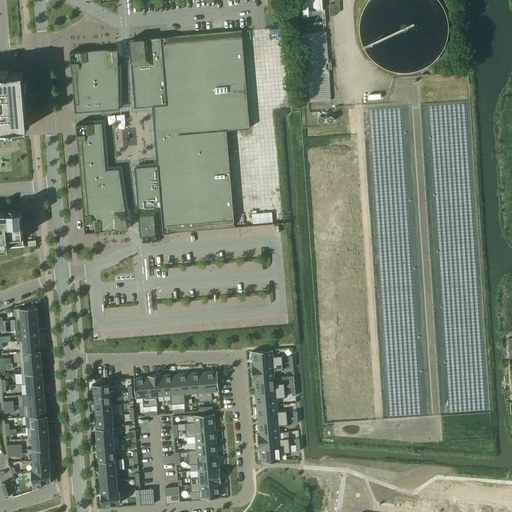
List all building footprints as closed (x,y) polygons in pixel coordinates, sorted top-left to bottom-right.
[(323,9),(322,0),(302,0),(303,15),(309,15),(309,10),(323,9)] [(135,39),(130,39),(130,46),(130,47),(131,62),(133,76),(133,78),(134,92),(135,107),(145,106),(152,106),(153,106),(155,136),(158,165),(150,165),(150,166),(135,167),(137,182),(136,182),(137,183),(139,212),(140,227),(141,235),(146,234),(159,233),(188,231),(235,227),(273,224),(274,224),(274,223),(272,201),(233,205),(227,130),(250,128),(242,30),(175,35),(135,39)] [(331,70),(329,31),(313,32),(316,74),(326,73),(326,70),(331,70)] [(119,94),(119,63),(118,48),(113,48),(70,52),(75,106),(75,112),(82,112),(87,111),(113,109),(119,108),(119,94)] [(0,73),(0,130),(28,128),(23,72),(0,73)] [(423,105),(424,125),(431,124),(430,104),(423,105)] [(106,169),(103,124),(102,124),(102,122),(99,122),(83,123),(76,124),(77,131),(77,132),(85,232),(123,229),(128,228),(126,214),(122,183),(119,168),(107,169),(106,169)] [(27,245),(24,245),(22,228),(22,218),(24,217),(24,216),(21,216),(21,213),(24,212),(24,211),(21,211),(21,210),(8,211),(8,212),(0,213),(0,248),(27,246),(27,245)] [(37,306),(15,308),(16,319),(38,318),(37,306)] [(39,328),(38,318),(16,319),(16,320),(21,320),(22,330),(39,328)] [(40,339),(39,328),(22,330),(23,340),(19,340),(19,341),(40,339)] [(41,350),(40,339),(19,341),(20,351),(19,351),(19,352),(41,350)] [(283,363),(282,356),(273,356),(273,349),(252,351),(253,365),(252,365),(283,363)] [(42,361),(41,350),(19,352),(20,362),(42,361)] [(42,369),(42,361),(20,362),(20,363),(21,363),(22,373),(42,371),(42,369)] [(283,370),(283,363),(252,365),(253,379),(275,377),(274,371),(283,370)] [(219,391),(218,370),(203,372),(206,401),(213,401),(212,392),(219,391)] [(43,382),(42,371),(22,373),(23,384),(43,382)] [(206,401),(203,372),(190,373),(191,393),(198,393),(199,402),(206,401)] [(191,393),(190,373),(176,374),(178,403),(185,403),(185,394),(191,393)] [(164,396),(162,374),(148,375),(151,406),(158,405),(157,396),(164,396)] [(178,403),(176,374),(163,375),(162,374),(164,396),(170,395),(171,404),(178,403)] [(151,406),(148,375),(148,376),(134,377),(136,398),(143,397),(144,406),(151,406)] [(275,384),(275,377),(253,379),(253,380),(254,379),(256,393),(285,390),(284,383),(275,384)] [(44,393),(43,382),(23,384),(27,384),(27,394),(44,393)] [(111,394),(110,382),(93,384),(94,396),(111,394)] [(277,405),(277,398),(286,397),(285,390),(256,393),(257,406),(277,405)] [(45,404),(44,393),(27,394),(28,405),(25,405),(45,404)] [(112,404),(111,394),(94,396),(95,406),(112,405),(117,404),(112,404)] [(46,415),(45,404),(25,405),(26,417),(31,416),(47,415),(47,414),(46,415)] [(118,415),(117,404),(112,405),(95,406),(96,416),(113,415),(118,415)] [(287,418),(287,411),(278,411),(277,405),(257,406),(258,420),(287,418)] [(215,427),(214,413),(194,415),(194,422),(185,422),(186,430),(215,427)] [(47,416),(47,415),(31,416),(31,427),(28,427),(48,426),(47,416)] [(118,415),(113,415),(96,416),(97,427),(96,428),(116,426),(114,426),(113,416),(118,415)] [(288,425),(287,418),(258,420),(259,433),(258,434),(280,432),(279,426),(288,425)] [(49,437),(48,426),(28,427),(29,438),(49,437)] [(117,437),(116,426),(96,428),(97,439),(117,437)] [(216,441),(215,427),(186,430),(186,437),(195,436),(196,443),(216,441)] [(290,445),(289,438),(280,439),(280,432),(258,434),(259,448),(290,445)] [(50,448),(49,437),(29,438),(29,439),(32,438),(33,449),(32,449),(50,448)] [(117,438),(117,437),(97,439),(98,450),(114,448),(114,438),(117,438)] [(218,455),(216,441),(196,443),(197,449),(188,450),(188,457),(218,455)] [(290,452),(290,445),(259,448),(260,448),(261,462),(282,460),(281,453),(290,452)] [(50,459),(49,448),(33,449),(32,449),(33,460),(50,459)] [(115,458),(114,448),(98,450),(99,460),(118,459),(118,458),(115,458)] [(219,468),(218,455),(188,457),(189,464),(198,464),(198,470),(220,468),(219,468)] [(51,470),(50,459),(33,460),(34,470),(31,471),(51,470)] [(118,459),(99,460),(99,471),(119,470),(118,459)] [(221,482),(220,468),(198,470),(199,477),(190,477),(190,485),(221,482)] [(52,481),(51,470),(31,471),(32,482),(42,482),(42,484),(50,483),(50,481),(52,481)] [(119,470),(99,471),(100,482),(117,480),(116,470),(119,470)] [(118,491),(117,480),(100,482),(101,493),(120,491),(120,490),(118,491)] [(12,491),(8,481),(2,483),(6,496),(12,494),(12,491)] [(221,496),(220,483),(221,483),(221,482),(190,485),(191,492),(200,491),(201,498),(221,496)] [(153,488),(142,489),(143,504),(154,503),(153,488)] [(121,502),(120,491),(101,493),(102,504),(104,504),(104,506),(112,506),(111,503),(121,502)] [(179,494),(166,495),(167,503),(180,501),(179,494)]
